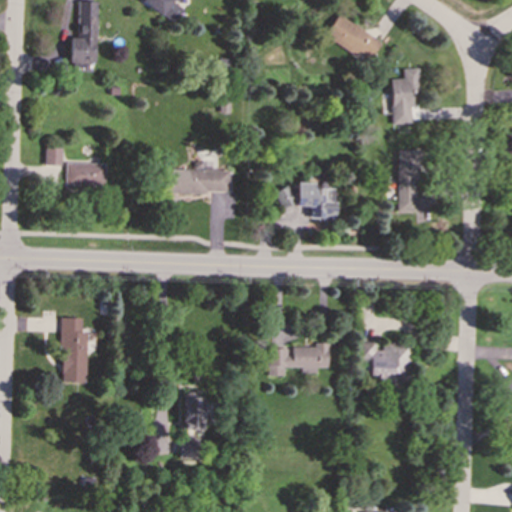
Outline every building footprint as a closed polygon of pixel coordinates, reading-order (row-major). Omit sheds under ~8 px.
[(93,62),(94,1),(76,0),(75,36),(67,36),(66,62),(93,62)] [(171,0),(140,0),(140,1),(170,23),(181,9),(171,1),(171,0)] [(380,42),(336,14),(322,35),(366,64),(380,42)] [(388,79),(389,124),(410,123),(409,92),(417,91),(416,68),(400,69),(401,79),(388,79)] [(59,165),(60,148),(42,147),(42,165),(59,165)] [(414,221),(429,221),(428,195),(417,195),(417,149),(394,150),(395,212),(414,212),(414,221)] [(103,163),(63,162),(63,185),(103,185),(103,163)] [(225,193),(226,170),(198,169),(199,162),(191,162),(191,169),(163,168),(162,192),(225,193)] [(331,219),(332,188),(310,187),(310,183),(293,182),(293,206),(307,206),(306,219),(331,219)] [(84,382),(84,331),(80,331),(80,318),(59,318),(59,382),(84,382)] [(409,380),(409,341),(381,342),(381,350),(373,350),(373,341),(358,342),(358,356),(367,356),(368,384),(379,384),(379,380),(409,380)] [(325,367),(325,343),(312,342),(312,347),(287,347),(287,348),(265,347),(265,375),(282,375),(282,367),(298,367),(298,372),(314,372),(314,367),(325,367)] [(180,391),(180,432),(202,432),(202,416),(210,417),(210,403),(203,402),(203,391),(180,391)] [(177,458),(197,458),(197,438),(177,438),(177,458)]
